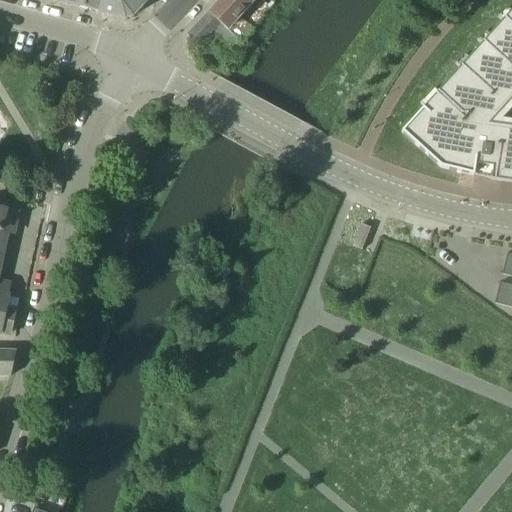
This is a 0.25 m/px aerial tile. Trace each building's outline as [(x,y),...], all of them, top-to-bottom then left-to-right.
[(95,11),(98,0),(73,0),(73,5),(79,7),(95,11)] [(134,17),(149,0),(98,0),(95,11),(126,19),(134,17)] [(212,0),(202,11),(238,45),(253,29),(238,15),(250,2),(247,0),(212,0)] [(511,7),(399,132),(439,166),(488,178),(511,181),(511,7)] [(18,213),(0,209),(0,332),(0,333),(1,332),(10,334),(15,311),(6,309),(8,296),(7,296),(9,284),(0,282),(0,269),(1,270),(1,268),(0,268),(0,265),(2,258),(4,258),(4,256),(2,256),(4,245),(6,246),(7,244),(5,244),(7,232),(13,234),(18,213)] [(362,250),(371,228),(361,224),(353,246),(362,250)] [(503,275),(509,277),(506,285),(501,283),(495,303),(511,307),(511,256),(508,255),(503,275)] [(16,351),(13,351),(0,350),(0,377),(9,378),(16,351)]
